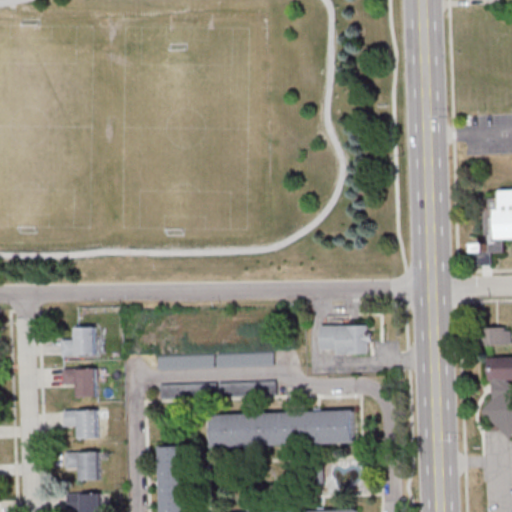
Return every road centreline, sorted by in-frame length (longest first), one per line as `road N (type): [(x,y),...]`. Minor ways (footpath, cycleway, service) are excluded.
road 1 (secondary): [(439,511),(422,0)]
road 2 (residential): [(433,288),(0,297)]
road 3 (residential): [(35,511),(29,297)]
